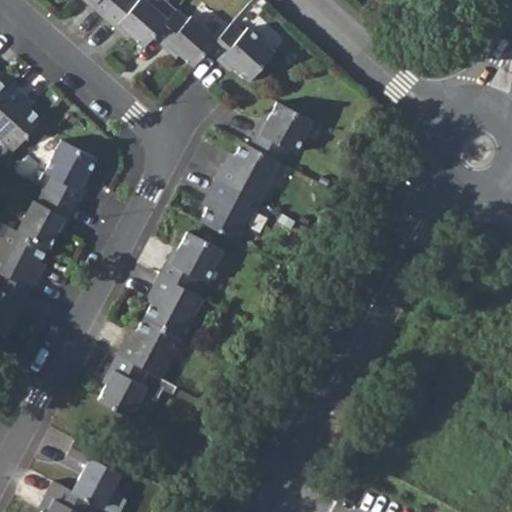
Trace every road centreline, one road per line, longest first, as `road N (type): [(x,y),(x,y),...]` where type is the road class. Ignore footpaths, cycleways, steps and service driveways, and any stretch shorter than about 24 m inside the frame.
road 1 (residential): [(0,0),(134,115),(163,155),(158,181),(0,481)]
road 2 (secondary): [(449,180),(260,511)]
road 3 (residential): [(306,0),(438,120)]
